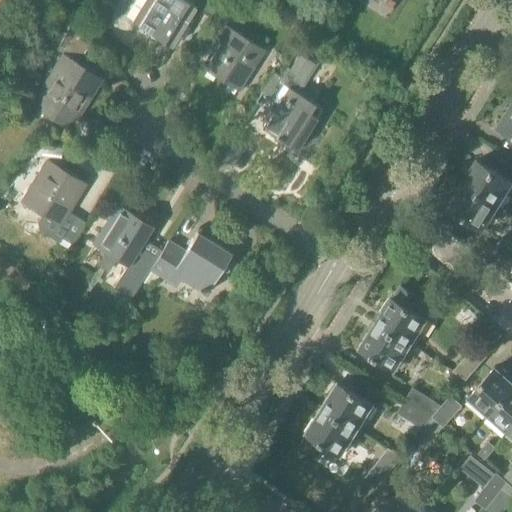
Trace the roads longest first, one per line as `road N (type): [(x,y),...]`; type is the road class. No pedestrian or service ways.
road 1 (residential): [(338,255),(135,132)]
road 2 (residential): [(149,376),(95,351),(0,264)]
road 3 (track): [(149,376),(97,434),(35,468),(0,469)]
road 4 (tertiary): [(245,408),(338,255)]
road 5 (residential): [(511,305),(384,193)]
road 6 (tertiary): [(426,114),(502,0)]
